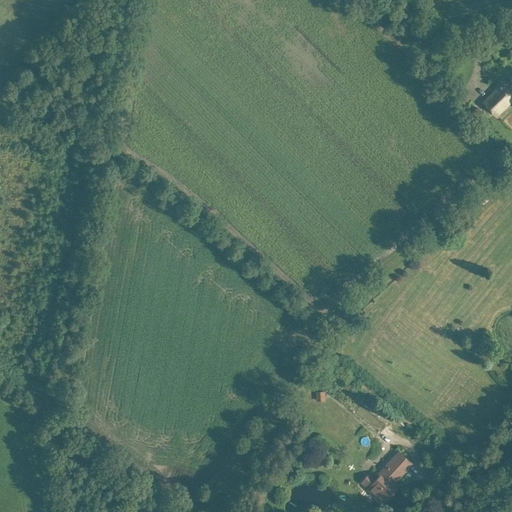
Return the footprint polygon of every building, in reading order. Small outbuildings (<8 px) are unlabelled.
[(511,102),(511,90),(503,81),(482,101),(497,117),(511,102)] [(485,196),(480,201),(483,204),(488,199),(485,196)] [(325,391),(316,391),(316,401),(326,400),(325,391)] [(377,435),(388,422),(374,411),(363,424),(377,435)] [(375,495),(374,496),(382,503),(383,502),(384,502),(396,489),(394,487),(397,484),(394,482),(412,463),(399,451),(382,469),(384,471),(368,489),(375,495)]
